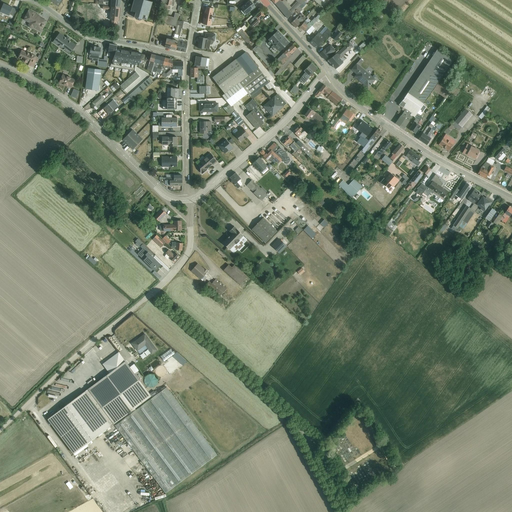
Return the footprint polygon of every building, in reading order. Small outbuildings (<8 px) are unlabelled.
[(134,0),(130,15),(134,17),(136,19),(140,20),(142,19),(147,20),(148,17),(152,3),(152,2),(148,1),(148,0),(134,0)] [(161,0),(160,5),(165,6),(164,8),(170,10),(171,6),(172,7),(174,6),(175,2),(174,1),(172,1),(172,0),(161,0)] [(242,9),(246,14),(255,7),(250,0),(241,8),(242,9)] [(271,0),(288,19),(294,12),(305,0),(271,0)] [(308,0),(305,0),(294,12),(297,15),(302,10),(302,9),(302,8),(303,9),(303,8),(305,7),(304,6),(309,1),(308,0)] [(3,4),(0,11),(9,16),(10,14),(13,16),(16,9),(3,4)] [(119,21),(120,8),(111,7),(101,5),(101,9),(111,10),(110,20),(119,21)] [(29,10),(24,20),(29,23),(28,25),(29,27),(32,29),(34,28),(41,32),(46,21),(38,17),(37,15),(38,15),(37,15),(36,15),(36,14),(29,10)] [(262,12),(261,12),(260,11),(249,22),(254,28),(260,22),(259,21),(265,16),(263,14),(263,13),(262,12)] [(177,20),(179,14),(175,13),(174,17),(164,15),(162,23),(176,27),(176,24),(177,20)] [(301,16),(301,17),(299,15),(296,18),(291,23),(295,28),(306,18),(304,16),(302,17),(301,16)] [(306,32),(312,26),(320,16),(318,15),(315,18),(314,17),(312,20),(311,20),(308,23),(306,21),(305,21),(299,27),(304,31),(306,32)] [(197,27),(206,29),(214,28),(215,28),(228,27),(228,20),(213,21),(213,20),(211,19),(208,18),(207,20),(199,18),(197,27)] [(244,31),(247,28),(244,25),(241,28),(239,26),(235,30),(247,44),(251,41),(248,38),(249,37),(244,31)] [(306,32),(309,35),(315,29),(312,26),(306,32)] [(316,35),(309,42),(316,49),(317,49),(331,32),(325,27),(320,33),(319,32),(316,35)] [(336,33),(332,38),(335,41),(342,34),(336,29),(334,31),(336,33)] [(278,50),(279,52),(289,43),(277,31),(268,40),(270,42),(268,43),(276,52),(278,50)] [(206,33),(205,38),(199,37),(197,48),(209,50),(210,43),(209,43),(210,41),(214,41),(216,34),(206,33)] [(53,43),(69,55),(75,46),(69,41),(69,40),(69,39),(68,38),(67,38),(66,39),(59,34),(53,43)] [(236,36),(231,41),(238,48),(243,44),(236,36)] [(170,49),(172,39),(166,38),(164,47),(170,49)] [(187,44),(182,43),(183,41),(178,40),(178,41),(176,50),(185,52),(187,44)] [(336,54),(328,60),(335,69),(343,63),(340,58),(353,46),(349,42),(336,54)] [(357,54),(361,50),(366,45),(364,42),(359,47),(354,51),(357,54)] [(114,58),(117,46),(110,44),(108,53),(110,54),(110,57),(114,58)] [(252,49),(268,68),(273,63),(257,45),(252,49)] [(283,64),(286,62),(285,61),(292,54),(291,54),(296,49),(293,45),(276,61),(278,63),(281,61),(283,64)] [(330,45),(319,54),(325,60),(335,51),(330,45)] [(97,66),(103,67),(107,68),(108,59),(104,59),(99,58),(100,47),(91,46),(89,58),(98,60),(97,66)] [(412,116),(414,117),(423,105),(433,90),(440,80),(453,60),(437,49),(404,98),(399,105),(405,109),(396,124),(403,129),(412,116)] [(22,50),(18,58),(23,60),(23,61),(24,62),(24,63),(25,63),(25,64),(31,66),(34,68),(36,64),(38,59),(40,60),(42,56),(39,54),(38,57),(37,57),(37,56),(22,50)] [(114,58),(110,66),(134,71),(136,65),(137,65),(139,66),(140,59),(142,54),(140,54),(138,53),(116,50),(116,53),(114,58)] [(239,82),(258,67),(246,52),(236,59),(212,78),(225,94),(239,83),(239,82)] [(147,70),(151,72),(156,56),(147,53),(145,60),(149,61),(147,70)] [(156,72),(161,57),(156,56),(151,72),(156,73),(156,72)] [(294,66),(297,68),(306,58),(303,56),(294,66)] [(163,65),(165,58),(161,57),(156,72),(159,73),(163,65)] [(208,66),(210,59),(196,57),(194,68),(198,68),(205,69),(206,66),(208,66)] [(159,73),(162,75),(166,66),(168,59),(165,58),(163,65),(159,73)] [(172,62),(173,60),(168,59),(166,66),(162,75),(170,67),(172,68),(172,62)] [(178,76),(183,76),(183,62),(172,62),(172,68),(170,67),(162,75),(165,78),(168,76),(171,74),(172,73),(178,73),(178,76)] [(299,80),(304,84),(308,79),(310,77),(309,76),(317,69),(311,63),(303,71),(305,72),(302,77),(299,80)] [(372,77),(357,63),(351,70),(356,74),(357,74),(354,77),(355,77),(355,76),(362,82),(361,83),(368,88),(377,78),(377,77),(376,77),(376,76),(375,75),(374,75),(373,75),(372,77)] [(248,94),(250,97),(259,89),(269,82),(258,67),(239,82),(239,83),(248,94)] [(102,70),(88,68),(86,88),(96,89),(98,80),(101,80),(102,70)] [(191,68),(190,77),(197,78),(197,82),(203,82),(204,76),(200,76),(200,71),(198,71),(198,68),(194,68),(191,68)] [(75,80),(63,74),(59,83),(63,84),(67,86),(72,88),(75,80)] [(433,90),(444,98),(445,98),(451,87),(440,80),(433,90)] [(112,86),(110,88),(114,92),(120,86),(116,82),(112,86)] [(233,105),(248,94),(239,83),(225,94),(222,96),(230,104),(235,111),(236,112),(238,111),(233,105)] [(339,103),(342,99),(323,84),(313,97),(315,99),(317,96),(318,97),(321,93),(337,106),(339,103)] [(295,85),(291,90),(295,94),(299,89),(295,85)] [(451,93),(456,97),(460,90),(453,85),(451,87),(445,98),(446,99),(451,93)] [(108,86),(102,92),(105,95),(111,90),(108,86)] [(168,88),(167,98),(171,98),(179,98),(179,89),(171,88),(168,88)] [(259,89),(250,97),(253,100),(254,99),(262,92),(259,89)] [(98,108),(114,95),(111,92),(105,98),(102,95),(94,103),(94,104),(95,105),(96,105),(98,108)] [(277,94),(263,106),(272,116),(286,103),(277,94)] [(128,96),(122,101),(125,104),(131,99),(128,96)] [(252,110),(246,116),(256,129),(263,123),(261,121),(264,118),(255,107),(256,106),(254,103),(255,102),(254,102),(253,100),(247,105),(249,107),(248,108),(251,111),(252,110)] [(109,103),(98,113),(100,116),(100,117),(101,116),(101,117),(106,114),(107,115),(114,109),(109,103)] [(162,113),(182,112),(182,104),(162,104),(162,113)] [(219,112),(218,104),(200,104),(200,112),(219,112)] [(231,114),(235,111),(230,104),(224,109),(229,114),(231,113),(231,114)] [(409,129),(415,133),(420,126),(418,124),(422,117),(420,116),(427,107),(423,105),(414,117),(414,118),(415,119),(414,121),(414,122),(409,129)] [(473,115),(467,111),(470,107),(468,106),(466,109),(465,109),(452,125),(451,125),(449,128),(451,130),(454,127),(458,131),(461,127),(462,128),(473,115)] [(478,117),(481,119),(490,108),(487,106),(478,117)] [(324,125),(327,121),(309,109),(305,115),(315,123),(316,121),(322,125),(322,124),(324,125)] [(348,120),(350,122),(355,115),(346,109),(339,119),(337,118),(335,121),(333,125),(330,128),(333,131),(335,128),(336,129),(341,122),(345,125),(348,120)] [(438,120),(434,117),(438,112),(436,110),(432,116),(432,115),(428,121),(431,122),(428,127),(427,126),(418,139),(422,142),(433,127),(438,120)] [(161,118),(161,126),(177,126),(177,118),(172,118),(172,116),(171,115),(167,115),(166,116),(166,118),(161,118)] [(239,126),(244,122),(239,115),(235,118),(233,119),(239,126)] [(368,127),(366,126),(367,124),(362,121),(356,129),(361,133),(358,137),(359,138),(356,142),(363,147),(369,141),(365,138),(372,129),(368,127)] [(211,131),(211,122),(200,122),(200,133),(208,133),(208,135),(211,135),(212,134),(212,131),(211,131)] [(299,126),(293,132),(296,134),(295,135),(299,138),(301,140),(303,138),(303,139),(306,136),(309,140),(312,137),(310,135),(309,134),(308,135),(299,126)] [(233,131),(233,132),(241,142),(249,135),(242,127),(238,131),(237,129),(235,129),(233,131)] [(434,130),(434,131),(436,128),(433,127),(422,142),(427,145),(431,138),(430,137),(434,130)] [(360,151),(364,154),(381,132),(380,131),(381,131),(378,128),(369,141),(363,147),(360,151)] [(138,134),(133,130),(123,139),(125,141),(125,142),(128,145),(138,134)] [(511,132),(492,155),(497,160),(506,150),(505,150),(508,147),(511,142),(511,132)] [(131,147),(133,149),(143,139),(138,134),(128,145),(131,148),(131,147)] [(449,151),(456,141),(446,134),(439,144),(449,151)] [(168,146),(177,146),(177,137),(168,137),(168,136),(162,137),(162,146),(168,146)] [(294,142),(289,136),(282,142),(290,149),(293,146),(299,153),(302,150),(297,145),(294,142)] [(226,139),(218,146),(225,153),(228,150),(229,152),(233,148),(226,139)] [(311,153),(299,140),(296,143),(308,156),(311,153)] [(373,157),(377,161),(391,144),(388,141),(379,152),(378,151),(373,157)] [(281,160),(287,165),(290,161),(290,159),(287,157),(287,154),(280,147),(279,148),(274,143),(269,148),(281,160)] [(381,159),(389,166),(404,147),(400,144),(392,154),(392,155),(389,159),(385,155),(381,159)] [(477,159),(480,153),(479,152),(480,150),(467,144),(462,153),(469,157),(469,156),(475,159),(476,158),(477,159)] [(279,163),(281,160),(269,148),(267,150),(269,152),(267,155),(262,150),(259,152),(267,161),(268,160),(269,161),(271,161),(274,164),(275,162),(276,163),(277,161),(279,163)] [(419,160),(420,159),(421,157),(410,150),(406,157),(412,161),(411,162),(418,166),(420,162),(418,161),(419,160)] [(217,162),(211,153),(200,162),(203,166),(200,168),(200,172),(202,174),(207,170),(206,169),(212,164),(213,165),(217,162)] [(481,167),(477,174),(485,179),(487,175),(489,176),(494,167),(492,166),(495,161),(494,161),(494,160),(495,158),(491,156),(489,158),(488,158),(486,162),(485,162),(481,167)] [(177,167),(177,157),(162,157),(162,167),(177,167)] [(256,160),(252,164),(260,173),(267,166),(259,158),(256,160)] [(267,166),(260,173),(263,176),(270,170),(267,166)] [(506,166),(503,171),(511,175),(511,169),(506,166)] [(288,170),(282,176),(285,178),(286,177),(290,173),(290,172),(291,172),(289,170),(288,171),(288,170)] [(411,186),(413,188),(423,175),(420,173),(421,171),(419,170),(416,173),(413,177),(403,190),(405,192),(409,187),(411,186)] [(242,185),(240,179),(235,173),(230,177),(232,180),(231,181),(238,189),(242,185)] [(441,202),(442,202),(446,196),(445,195),(448,191),(441,186),(443,183),(441,182),(437,176),(435,174),(429,184),(430,185),(428,188),(422,183),(420,186),(416,188),(417,189),(415,192),(420,196),(426,188),(436,195),(435,197),(435,198),(436,199),(435,200),(439,202),(440,202),(441,202)] [(383,178),(379,183),(387,189),(391,185),(383,178)] [(352,198),(362,187),(354,179),(348,185),(343,180),(338,185),(345,192),(352,198)] [(268,200),(270,197),(252,180),(246,185),(254,192),(253,193),(261,201),(265,197),(268,200)] [(456,195),(462,199),(471,187),(467,184),(461,192),(457,188),(450,198),(452,200),(456,195)] [(371,189),(369,192),(377,200),(380,196),(377,192),(375,194),(374,192),(376,190),(373,186),(371,188),(371,189)] [(468,200),(473,204),(481,194),(474,189),(468,198),(469,199),(468,200)] [(483,197),(478,204),(481,207),(480,209),(484,211),(492,201),(486,197),(485,199),(483,197)] [(454,214),(456,215),(460,209),(462,210),(466,204),(463,201),(458,209),(457,209),(454,214)] [(452,228),(456,231),(459,226),(470,211),(471,209),(466,205),(452,225),(453,226),(452,228)] [(505,223),(511,212),(511,208),(509,207),(502,216),(499,214),(493,222),(497,225),(501,220),(505,223)] [(489,221),(496,211),(491,208),(484,218),(489,221)] [(154,217),(159,221),(166,214),(161,209),(154,217)] [(463,229),(473,213),(470,211),(459,226),(463,229)] [(276,230),(274,228),(263,217),(251,229),(265,243),(277,231),(276,230)] [(324,219),(320,224),(324,228),(329,223),(324,219)] [(163,231),(182,230),(181,221),(174,221),(174,225),(163,225),(163,226),(160,226),(160,230),(163,230),(163,231)] [(239,240),(243,236),(234,226),(229,231),(232,234),(223,243),(230,250),(235,244),(236,244),(240,240),(239,240)] [(308,226),(303,230),(312,239),(317,234),(308,226)] [(384,230),(390,235),(393,231),(387,226),(384,230)] [(165,244),(156,235),(152,240),(161,248),(165,244)] [(166,236),(162,239),(167,245),(171,241),(166,236)] [(271,246),(279,254),(287,246),(279,238),(271,246)] [(176,248),(175,250),(182,250),(183,243),(172,242),(171,248),(176,248)] [(142,249),(137,254),(145,261),(155,271),(160,265),(153,258),(155,256),(143,244),(140,247),(142,249)] [(180,257),(175,252),(173,254),(169,250),(165,253),(166,254),(166,255),(165,257),(168,259),(169,258),(174,263),(180,257)] [(95,265),(98,261),(89,254),(87,257),(95,265)] [(204,268),(204,269),(198,264),(195,269),(194,268),(191,271),(203,281),(207,276),(205,275),(208,271),(204,268)] [(232,267),(229,264),(223,271),(240,285),(243,287),(245,284),(243,282),(247,277),(234,265),(232,267)] [(226,289),(215,279),(212,283),(209,281),(205,286),(209,290),(211,288),(220,297),(226,289)] [(152,355),(157,351),(145,334),(132,344),(138,351),(145,346),(152,355)] [(158,358),(171,374),(187,361),(179,351),(176,353),(171,347),(158,358)] [(130,414),(136,410),(135,409),(151,396),(139,380),(142,378),(137,371),(134,373),(118,352),(104,363),(107,366),(106,369),(109,373),(48,419),(74,454),(129,413),(130,414)] [(149,367),(152,371),(161,363),(157,358),(151,363),(152,365),(149,367)] [(158,386),(158,373),(146,373),(146,386),(158,386)] [(136,410),(130,414),(115,426),(166,494),(217,455),(167,387),(136,410)] [(125,461),(134,454),(132,452),(123,459),(125,461)] [(124,510),(126,508),(120,499),(118,501),(124,510)]
